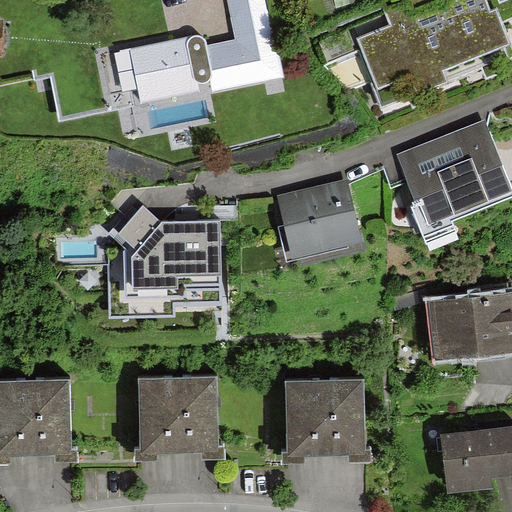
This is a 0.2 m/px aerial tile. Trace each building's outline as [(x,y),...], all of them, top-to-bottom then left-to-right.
[(286,80),(267,0),(231,0),(242,43),(207,51),(204,36),(132,53),(145,108),(217,91),(218,96),(286,80)] [(357,43),(384,109),(511,57),(494,12),(489,14),(483,0),(445,0),(415,12),(409,0),(401,0),(384,7),(393,28),(357,43)] [(511,190),(484,122),(401,156),(429,226),(511,192),(511,190)] [(349,184),(286,200),(302,264),(365,249),(349,184)] [(162,217),(132,248),(133,288),(185,287),(184,278),(221,278),(220,215),(162,217)] [(511,302),(511,297),(434,304),(439,354),(511,347),(511,302)] [(215,374),(139,377),(141,451),(217,448),(215,374)] [(362,378),(286,380),(289,454),(364,451),(362,378)] [(69,382),(0,384),(0,458),(71,456),(69,382)] [(511,427),(443,435),(448,489),(491,485),(490,475),(511,473),(511,427)]
